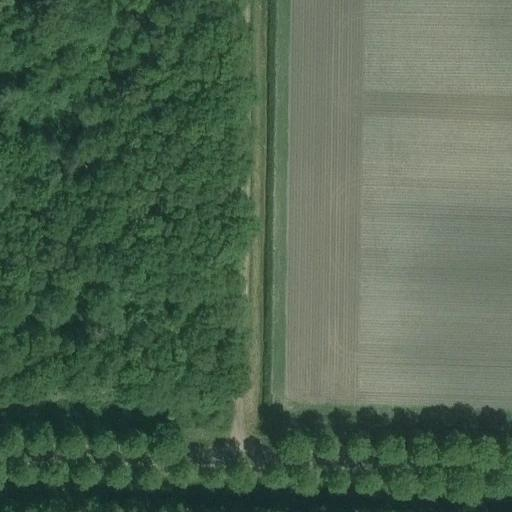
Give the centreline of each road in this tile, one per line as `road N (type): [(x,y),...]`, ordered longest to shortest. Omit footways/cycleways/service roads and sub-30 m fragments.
road 1 (unclassified): [(511,466),(0,457)]
road 2 (unknown): [(255,0),(257,187),(235,318),(233,411),(248,461)]
